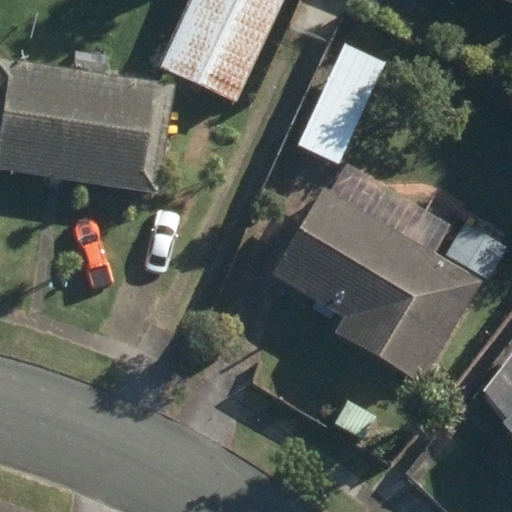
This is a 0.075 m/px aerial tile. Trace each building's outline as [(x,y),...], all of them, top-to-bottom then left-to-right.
[(193,0),(160,71),(235,107),(284,0),(193,0)] [(511,0),(489,0),(511,10),(511,0)] [(301,149),(342,167),(384,71),(343,52),(301,149)] [(0,175),(158,200),(174,94),(0,66),(0,175)] [(335,339),(424,391),(482,290),(323,198),(276,280),(346,321),(335,339)] [(511,422),(502,431),(511,442),(511,422)]
